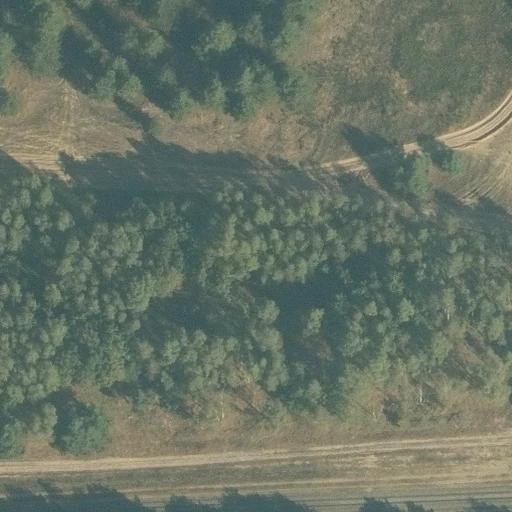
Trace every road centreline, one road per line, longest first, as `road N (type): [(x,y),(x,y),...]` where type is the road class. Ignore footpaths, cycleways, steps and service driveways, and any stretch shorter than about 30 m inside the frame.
road 1 (track): [(0,466),(511,439)]
road 2 (track): [(0,171),(140,168),(341,187),(463,215)]
road 3 (track): [(463,215),(511,83)]
